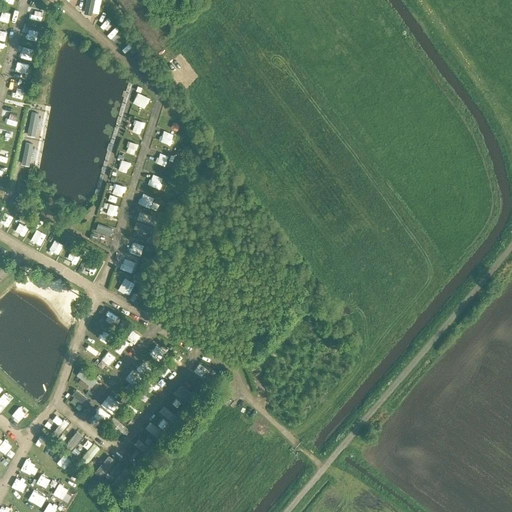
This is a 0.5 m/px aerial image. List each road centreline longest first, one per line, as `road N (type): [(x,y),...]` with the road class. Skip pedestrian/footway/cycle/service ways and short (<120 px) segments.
road 1 (track): [(0,236),(233,369),(251,399),(321,467)]
road 2 (track): [(284,511),(511,242)]
road 3 (track): [(92,291),(57,396),(117,451),(196,351)]
road 4 (track): [(92,291),(116,253),(160,101)]
road 5 (track): [(53,0),(160,101)]
